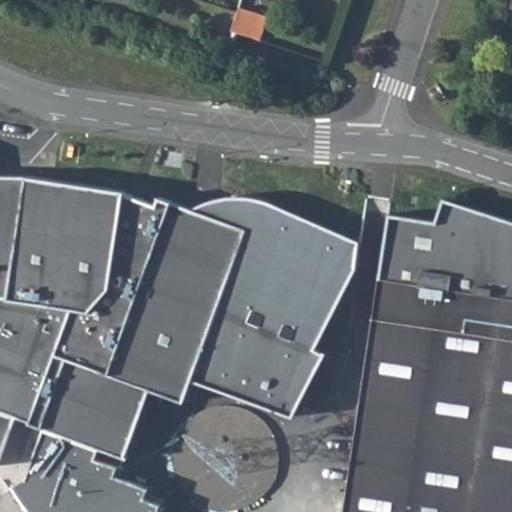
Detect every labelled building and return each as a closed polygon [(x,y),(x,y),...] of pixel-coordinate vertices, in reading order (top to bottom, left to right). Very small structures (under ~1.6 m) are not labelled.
[(261,5),(247,0),(239,0),(237,7),(232,24),(251,31),(261,5)] [(126,190),(26,175),(0,174),(0,457),(1,458),(17,415),(31,419),(30,422),(40,426),(80,441),(76,451),(108,462),(112,452),(125,457),(126,457),(147,400),(160,404),(165,393),(185,401),(193,379),(247,228),(193,208),(159,196),(156,204),(125,192),(126,190)] [(247,228),(193,379),(296,415),(327,355),(313,348),(357,266),(359,240),(262,200),(239,195),(216,198),(193,208),(247,228)] [(511,511),(511,217),(443,195),(435,217),(388,209),(342,511),(511,511)] [(159,511),(162,504),(146,498),(149,487),(133,481),(116,475),(119,466),(122,467),(125,457),(112,452),(108,462),(76,451),(80,441),(40,426),(27,478),(32,484),(41,497),(50,509),(53,511),(159,511)] [(32,484),(27,478),(10,488),(28,511),(53,511),(50,509),(41,497),(32,484)]
